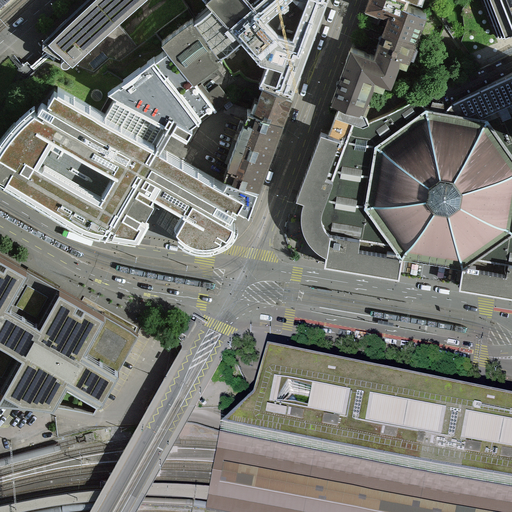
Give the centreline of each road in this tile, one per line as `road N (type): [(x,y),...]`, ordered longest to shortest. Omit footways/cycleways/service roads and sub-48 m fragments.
road 1 (residential): [(249,267),(347,0)]
road 2 (primary): [(229,304),(505,355)]
road 3 (primary): [(249,267),(100,243),(0,194)]
road 4 (primary): [(0,220),(99,273),(229,304)]
road 5 (primary): [(486,306),(249,267)]
road 6 (primary): [(113,511),(229,304)]
